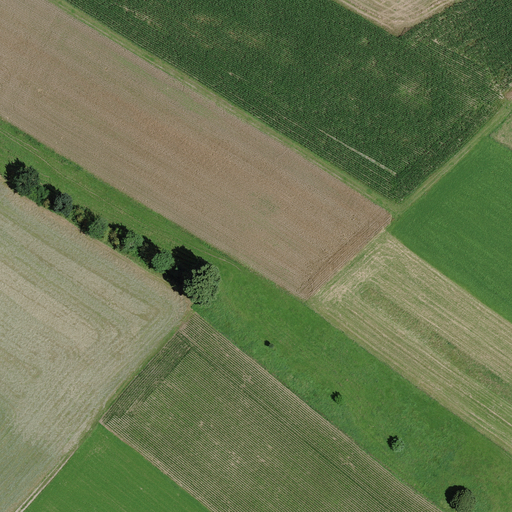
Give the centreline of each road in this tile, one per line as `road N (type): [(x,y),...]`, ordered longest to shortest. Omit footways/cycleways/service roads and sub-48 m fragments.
road 1 (track): [(50,0),(383,201)]
road 2 (track): [(103,415),(18,511)]
